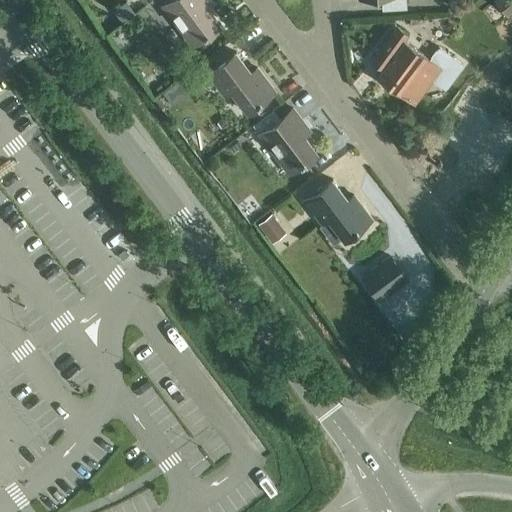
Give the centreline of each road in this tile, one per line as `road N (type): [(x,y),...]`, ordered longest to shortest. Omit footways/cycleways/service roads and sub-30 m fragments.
road 1 (tertiary): [(365,460),(15,0)]
road 2 (residential): [(487,280),(445,251),(322,88)]
road 3 (residential): [(365,460),(487,280)]
